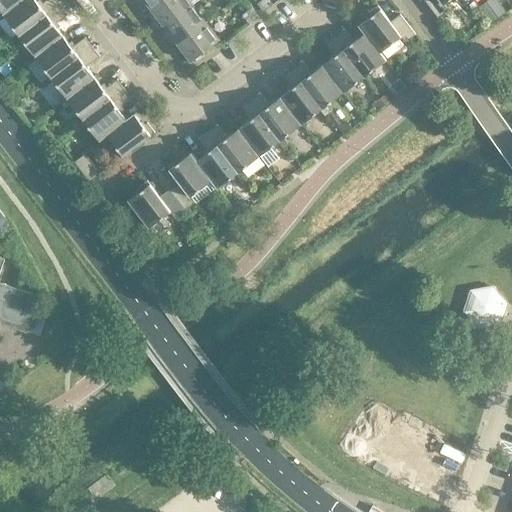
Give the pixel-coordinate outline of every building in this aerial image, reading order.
[(0,0),(0,9),(4,14),(22,0),(0,0)] [(45,0),(39,5),(35,0),(22,0),(4,14),(0,16),(0,26),(12,41),(20,35),(60,4),(56,0),(45,0)] [(162,0),(143,0),(151,9),(162,0)] [(192,5),(188,0),(162,0),(151,9),(164,26),(192,5)] [(269,0),(261,0),(257,4),(262,11),(272,4),(269,0)] [(423,0),(437,18),(448,10),(443,4),(448,0),(423,0)] [(505,11),(496,0),(486,0),(478,6),(491,22),(505,11)] [(473,1),(468,5),(471,9),(476,6),(473,1)] [(67,14),(60,4),(20,35),(35,56),(63,36),(54,24),(67,14)] [(205,22),(192,5),(164,26),(177,43),(205,22)] [(377,5),(372,9),(367,13),(370,17),(358,26),(364,33),(365,33),(379,52),(380,52),(400,36),(404,42),(415,34),(400,14),(390,21),(377,5)] [(258,15),(252,8),(242,15),(248,23),(258,15)] [(219,40),(205,22),(177,43),(190,61),(219,40)] [(353,42),(343,28),(333,36),(364,76),(386,60),(380,52),(379,52),(365,33),(364,33),(353,42)] [(71,47),(63,36),(35,56),(51,77),(92,46),(85,37),(71,47)] [(364,76),(333,36),(324,43),(334,56),(322,65),(343,92),(364,76)] [(99,56),(92,46),(51,77),(67,98),(94,78),(86,66),(99,56)] [(301,60),(291,67),(322,108),(343,92),(322,65),(311,74),(301,60)] [(322,108),(291,67),(282,75),(292,88),(280,97),(301,124),(322,108)] [(103,89),(94,78),(67,98),(83,119),(124,88),(117,79),(103,89)] [(131,98),(124,88),(83,119),(100,141),(107,135),(107,134),(126,120),(126,119),(118,108),(131,98)] [(388,91),(380,97),(385,103),(393,97),(388,91)] [(259,92),(249,99),(280,140),(301,124),(280,97),(269,105),(259,92)] [(380,97),(372,103),(377,109),(385,103),(380,97)] [(280,140),(249,99),(240,107),(250,120),(238,129),(259,156),(280,140)] [(143,125),(134,113),(126,119),(126,120),(107,134),(107,135),(123,156),(154,132),(147,122),(143,125)] [(227,137),(217,124),(207,131),(238,172),(259,156),(238,129),(227,137)] [(238,172),(207,131),(198,138),(208,152),(197,160),(196,161),(211,180),(216,188),(238,172)] [(197,160),(191,153),(179,162),(176,158),(166,165),(178,182),(169,189),(184,209),(195,202),(190,196),(211,180),(196,161),(197,160)] [(84,154),(74,162),(89,182),(100,174),(84,154)] [(159,196),(147,180),(137,188),(139,192),(128,201),(148,228),(170,212),(174,217),(184,209),(169,189),(159,196)] [(241,197),(230,205),(238,214),(248,206),(241,197)] [(0,322),(27,332),(40,296),(0,282),(0,270),(4,259),(0,257),(0,322)] [(507,303),(493,287),(471,291),(464,312),(479,328),(500,324),(507,303)] [(31,370),(37,366),(36,359),(29,356),(23,360),(24,367),(31,370)]
